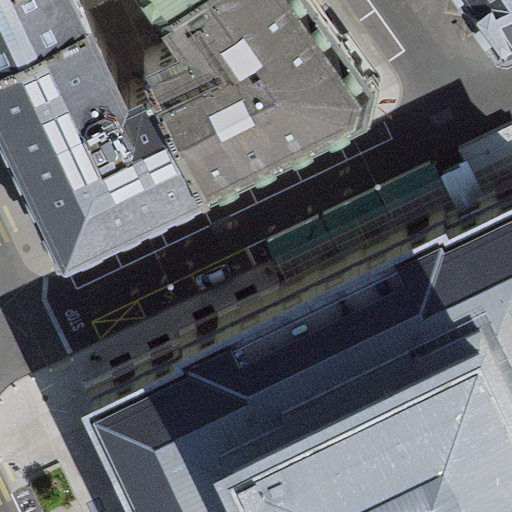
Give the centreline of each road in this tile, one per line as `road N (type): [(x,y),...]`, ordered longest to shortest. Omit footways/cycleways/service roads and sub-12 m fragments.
road 1 (residential): [(486,125),(41,345)]
road 2 (residential): [(486,125),(392,0)]
